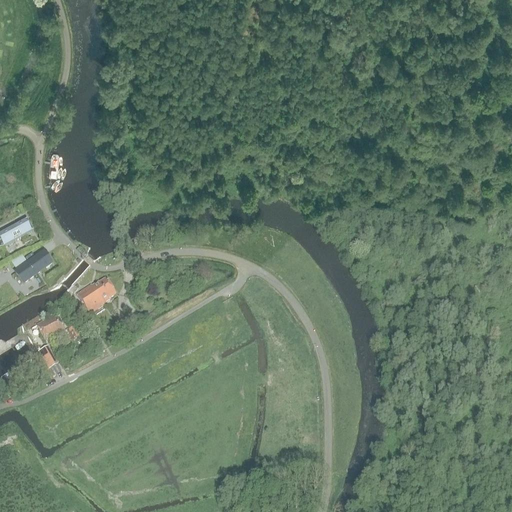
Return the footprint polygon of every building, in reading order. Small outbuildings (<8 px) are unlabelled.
[(26,221),(0,235),(0,247),(1,250),(32,233),(26,221)] [(23,285),(49,266),(51,264),(45,255),(42,256),(16,275),(23,285)] [(14,270),(25,263),(21,258),(11,266),(14,270)] [(92,288),(90,286),(76,295),(89,315),(105,305),(103,303),(115,295),(104,279),(92,288)] [(73,314),(66,318),(70,324),(77,320),(73,314)] [(56,316),(37,326),(44,341),(64,331),(56,316)] [(133,318),(133,317),(126,321),(131,330),(142,324),(137,316),(133,318)] [(112,325),(117,336),(130,330),(125,319),(112,325)] [(69,331),(74,341),(80,338),(75,328),(69,331)] [(56,367),(46,349),(38,353),(48,371),(56,367)] [(29,379),(43,371),(39,363),(25,371),(29,379)]
